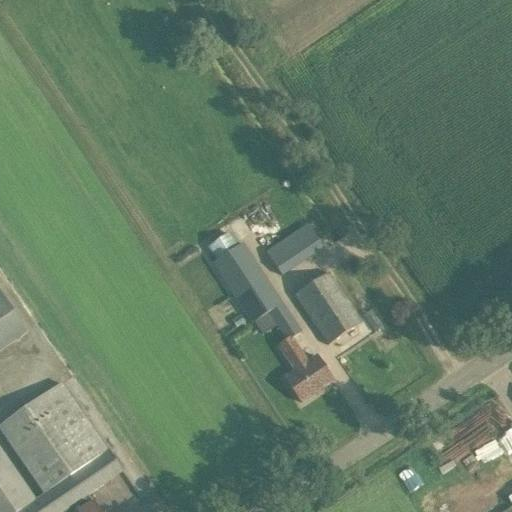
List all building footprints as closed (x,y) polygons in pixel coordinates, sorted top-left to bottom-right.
[(324,250),(307,225),(265,252),(283,276),(324,250)] [(277,327),(287,341),(291,339),(302,332),(243,243),(239,245),(229,234),(208,246),(219,259),(212,264),(252,323),(253,322),(267,313),(277,327)] [(362,324),(329,274),(295,297),(328,346),(362,324)] [(0,353),(28,334),(0,291),(0,353)] [(267,313),(253,322),(263,336),(277,327),(267,313)] [(306,362),(291,339),(287,341),(278,347),(294,371),(283,378),(300,403),(333,381),(316,355),(306,362)] [(0,511),(64,511),(88,496),(89,496),(123,471),(109,451),(108,451),(62,384),(0,426),(0,511)] [(439,472),(508,424),(491,400),(442,434),(450,446),(430,459),(439,472)] [(100,511),(89,496),(88,496),(64,511),(100,511)]
